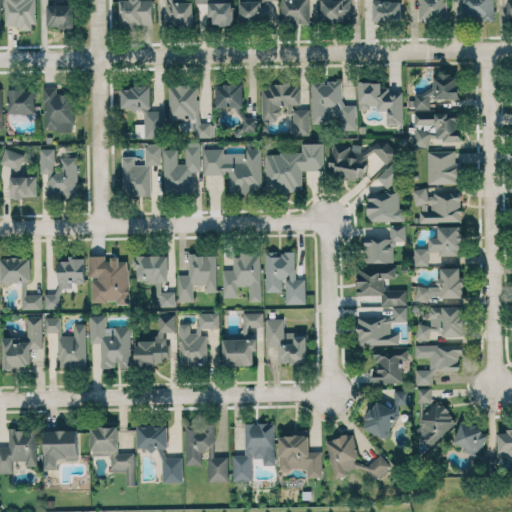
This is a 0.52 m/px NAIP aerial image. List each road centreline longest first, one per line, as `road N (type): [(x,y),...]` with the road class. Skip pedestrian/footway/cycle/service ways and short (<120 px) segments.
road 1 (residential): [(511,46),(0,57)]
road 2 (residential): [(0,224),(334,219),(335,250)]
road 3 (residential): [(495,47),(501,397)]
road 4 (residential): [(304,391),(0,398)]
road 5 (residential): [(105,0),(107,221)]
road 6 (residential): [(335,250),(339,390),(304,391)]
